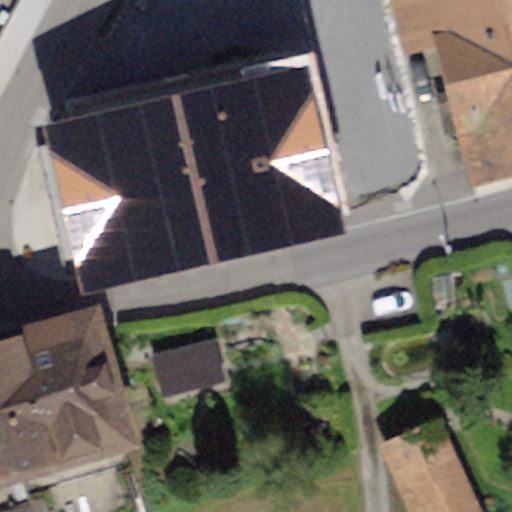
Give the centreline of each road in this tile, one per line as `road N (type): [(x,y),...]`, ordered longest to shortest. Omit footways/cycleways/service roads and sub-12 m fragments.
road 1 (residential): [(0,290),(96,300),(344,254),(511,211)]
road 2 (residential): [(0,170),(79,0)]
